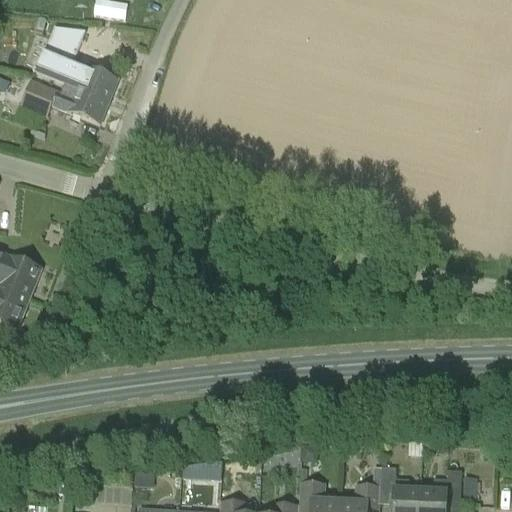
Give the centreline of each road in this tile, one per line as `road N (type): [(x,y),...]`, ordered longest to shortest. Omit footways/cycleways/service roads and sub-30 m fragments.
road 1 (secondary): [(0,410),(260,374),(511,362)]
road 2 (unclassified): [(511,294),(403,281),(109,196)]
road 3 (unclassified): [(109,196),(191,0)]
